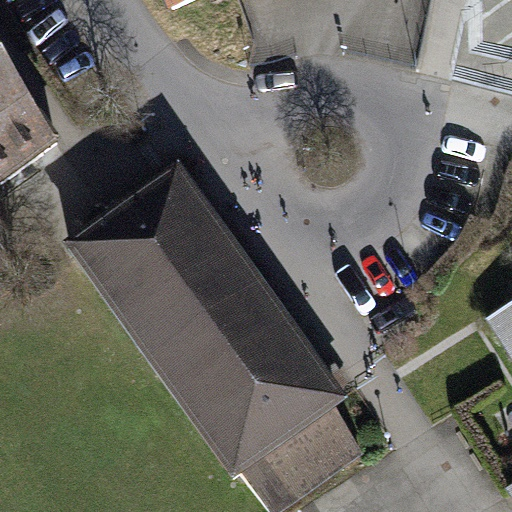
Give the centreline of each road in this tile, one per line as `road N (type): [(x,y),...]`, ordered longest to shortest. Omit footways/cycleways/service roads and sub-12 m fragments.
road 1 (residential): [(190,112),(301,251),(396,220),(421,111),(353,68)]
road 2 (residential): [(353,68),(190,112)]
road 3 (residential): [(111,0),(190,112)]
